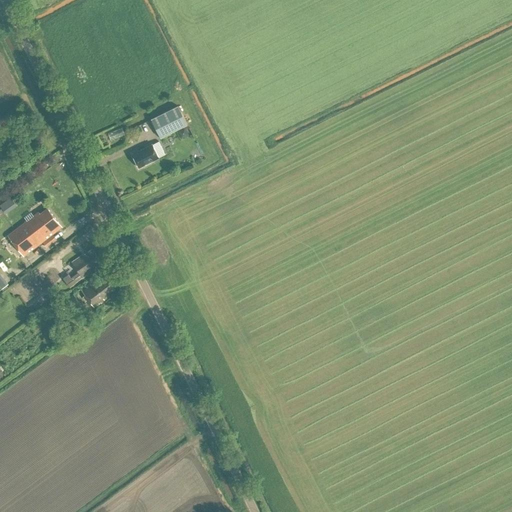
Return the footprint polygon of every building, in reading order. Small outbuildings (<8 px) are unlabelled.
[(178,106),(151,119),(160,137),(187,124),(178,106)] [(152,143),(132,154),(139,168),(160,158),(159,157),(165,154),(159,141),(153,144),(152,143)] [(1,204),(5,209),(17,202),(13,196),(1,204)] [(48,208),(41,214),(40,213),(9,236),(24,257),(43,243),(53,235),(63,228),(48,208)] [(47,248),(57,240),(53,235),(43,243),(47,248)] [(101,266),(98,262),(100,261),(93,250),(84,255),(84,254),(72,262),(79,273),(72,277),(69,274),(64,277),(71,287),(76,284),(76,283),(83,278),(101,266)] [(94,307),(105,300),(104,298),(115,290),(107,278),(97,284),(96,282),(83,290),(94,307)] [(74,293),(61,303),(67,312),(80,303),(74,293)] [(40,296),(29,304),(35,313),(47,304),(40,296)]
